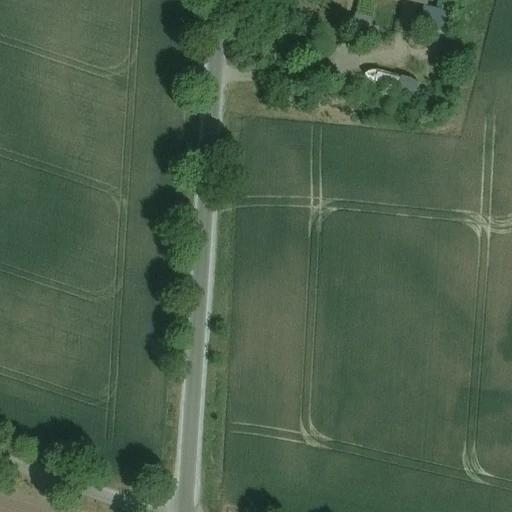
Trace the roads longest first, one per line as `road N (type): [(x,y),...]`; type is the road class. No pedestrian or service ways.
road 1 (unclassified): [(184,511),(217,0)]
road 2 (unclassified): [(0,460),(152,511)]
